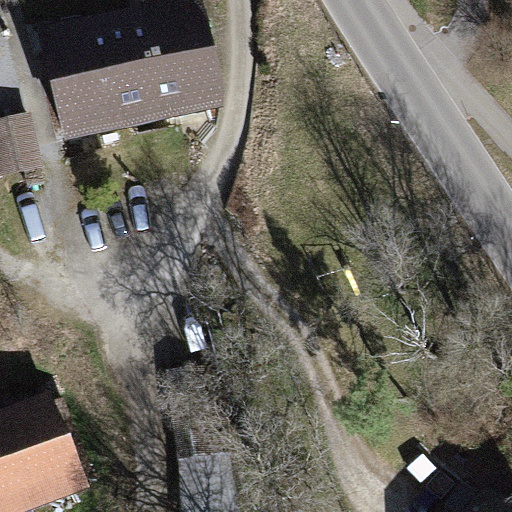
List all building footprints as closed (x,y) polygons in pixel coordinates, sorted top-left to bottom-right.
[(42,45),(67,146),(215,109),(218,90),(195,0),(143,0),(130,3),(135,22),(42,45)] [(33,117),(0,124),(0,182),(46,171),(33,117)] [(221,368),(167,375),(180,464),(233,457),(221,368)] [(56,408),(54,402),(0,423),(0,511),(57,511),(93,498),(89,489),(98,485),(65,404),(56,408)] [(450,511),(511,511),(511,508),(483,486),(477,493),(463,482),(443,506),(450,511)]
